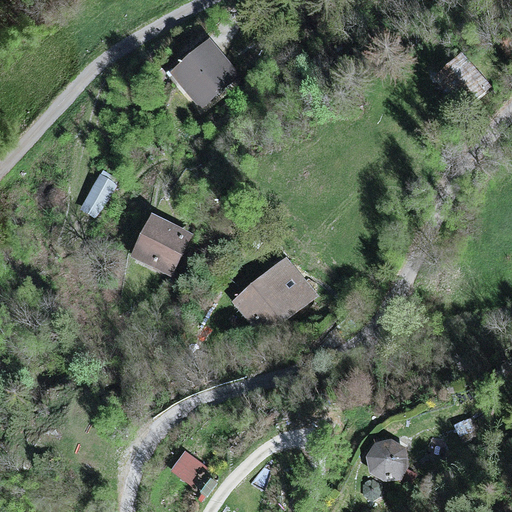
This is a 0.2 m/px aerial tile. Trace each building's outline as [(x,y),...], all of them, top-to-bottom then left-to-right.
[(212,44),(173,76),(203,111),(241,79),(212,44)] [(463,60),(439,81),(466,111),(489,91),(463,60)] [(100,213),(118,180),(102,170),(83,204),(100,213)] [(155,222),(134,261),(174,282),(195,243),(155,222)] [(291,266),(233,311),(265,353),(323,308),(291,266)] [(170,471),(189,483),(203,461),(184,449),(170,471)] [(379,450),(367,465),(371,483),(387,493),(404,488),(415,477),(414,463),(408,455),(394,449),(379,450)]
